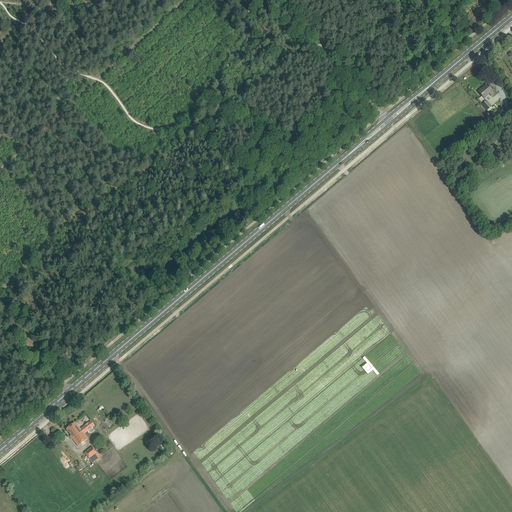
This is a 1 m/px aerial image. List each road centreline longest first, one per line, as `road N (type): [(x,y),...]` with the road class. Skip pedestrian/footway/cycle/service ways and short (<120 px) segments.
road 1 (primary): [(0,450),(355,149)]
road 2 (track): [(4,300),(57,230),(188,127)]
road 3 (track): [(0,170),(184,0)]
road 4 (unclassified): [(386,118),(273,0)]
